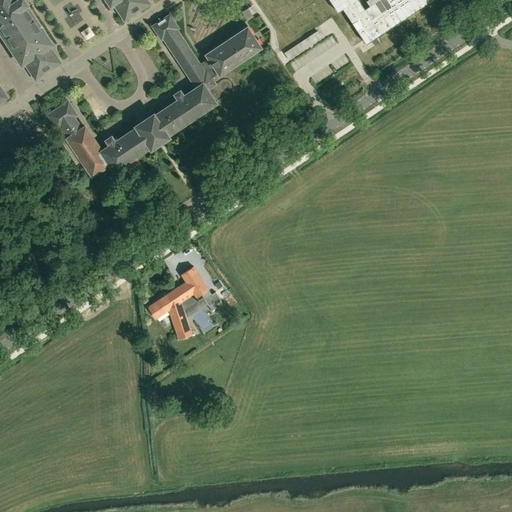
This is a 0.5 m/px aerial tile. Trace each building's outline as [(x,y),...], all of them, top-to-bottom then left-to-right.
[(0,0),(0,35),(21,67),(24,65),(35,81),(62,64),(53,47),(55,46),(30,6),(26,0),(0,0)] [(152,4),(148,0),(104,0),(110,9),(114,6),(125,22),(152,4)] [(330,0),(338,11),(343,8),(363,38),(358,42),(365,52),(378,43),(375,38),(432,0),(367,0),(365,2),(368,6),(363,9),(357,0),(330,0)] [(262,48),(248,27),(206,54),(209,58),(201,64),(179,30),(181,29),(171,14),(151,26),(162,43),(164,41),(194,87),(183,93),(180,88),(173,93),(176,99),(156,113),(155,111),(134,125),(135,126),(114,139),(111,134),(104,139),(108,144),(102,148),(86,124),(82,127),(80,125),(76,117),(79,115),(69,100),(46,114),(76,165),(81,162),(91,177),(109,166),(114,173),(151,148),(171,136),(170,135),(218,103),(210,91),(218,86),(213,79),(219,75),(220,75),(262,48)] [(76,33),(88,25),(84,17),(71,25),(76,33)] [(291,63),(296,70),(310,60),(304,52),(291,63)] [(0,103),(9,97),(0,84),(0,103)] [(220,85),(214,89),(217,94),(223,90),(220,85)] [(1,137),(16,161),(23,156),(8,133),(1,137)] [(208,289),(193,266),(181,274),(186,281),(148,307),(156,318),(169,310),(178,339),(192,334),(183,310),(198,300),(196,296),(208,289)] [(204,298),(209,306),(214,302),(215,304),(221,300),(215,292),(204,298)]
